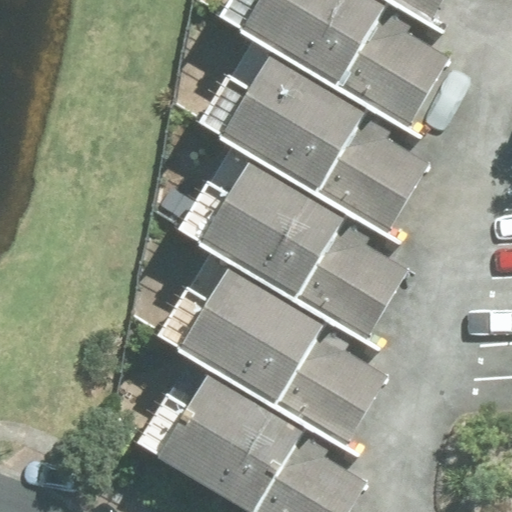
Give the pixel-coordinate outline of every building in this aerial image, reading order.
[(455,53),(414,27),(430,0),(428,0),(259,0),(252,13),(282,32),(406,109),(415,115),(455,53)] [(282,32),(228,118),(260,138),(386,216),(399,223),(437,160),(392,133),(406,109),(282,32)] [(260,138),(207,224),(241,245),(364,322),(375,328),(414,265),(373,239),(386,216),(260,138)] [(350,342),(364,322),(241,245),(187,332),(223,353),(343,429),(355,435),(395,371),(350,342)] [(331,448),(343,429),(223,353),(166,444),(276,511),(352,511),(375,476),(331,448)]
